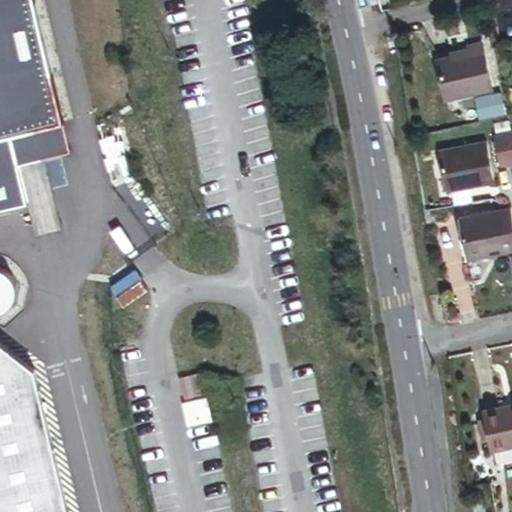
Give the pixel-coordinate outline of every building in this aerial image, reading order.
[(0,0),(0,214),(26,208),(17,170),(61,158),(24,0),(0,0)] [(468,59),(422,69),(431,111),(478,101),(468,59)] [(511,169),(511,160),(507,138),(485,143),(493,174),(511,169)] [(476,148),(430,160),(439,198),(486,187),(476,148)] [(511,257),(511,242),(506,217),(454,230),(464,270),(511,257)] [(12,302),(13,298),(14,295),(14,292),(14,289),(13,286),(12,283),(10,280),(8,277),(6,275),(4,273),(1,271),(0,270),(0,315),(0,316),(3,314),(5,312),(8,310),(10,307),(11,304),(12,302)] [(134,271),(110,287),(122,305),(146,289),(134,271)] [(0,348),(0,511),(68,511),(34,374),(0,348)] [(511,453),(511,410),(472,419),(482,460),(511,453)]
